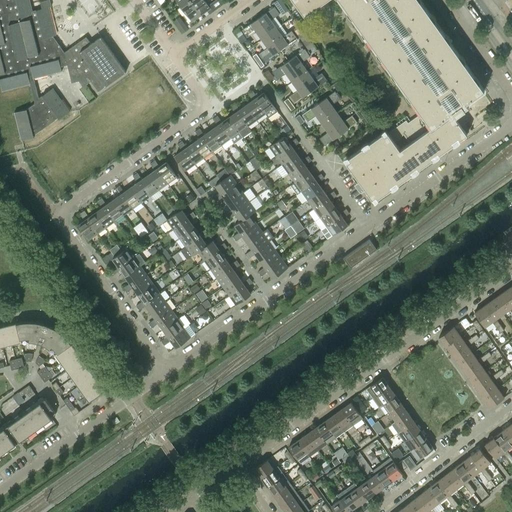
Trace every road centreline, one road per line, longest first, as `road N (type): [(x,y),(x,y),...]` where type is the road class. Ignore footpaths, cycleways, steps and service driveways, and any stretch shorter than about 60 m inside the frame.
road 1 (residential): [(166,371),(60,216),(202,105),(173,55)]
road 2 (residential): [(235,464),(511,268)]
road 3 (residential): [(166,371),(366,228)]
road 4 (residential): [(0,491),(166,371)]
road 5 (residential): [(366,228),(259,78)]
road 6 (residential): [(366,228),(511,124)]
road 7 (residential): [(373,511),(511,405)]
